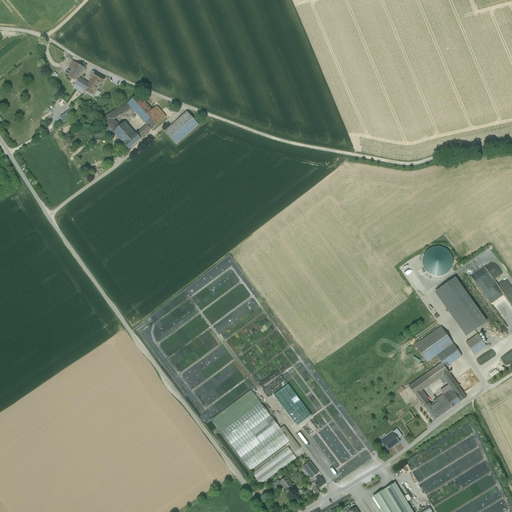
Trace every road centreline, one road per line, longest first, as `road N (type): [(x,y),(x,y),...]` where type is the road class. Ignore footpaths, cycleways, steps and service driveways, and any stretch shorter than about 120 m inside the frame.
road 1 (track): [(511,139),(407,163),(310,151),(105,73),(45,37)]
road 2 (unclassified): [(0,140),(49,219),(266,511)]
road 3 (unclassified): [(511,377),(302,511)]
